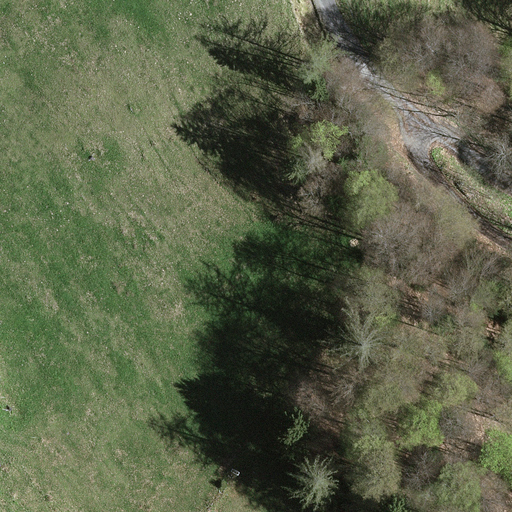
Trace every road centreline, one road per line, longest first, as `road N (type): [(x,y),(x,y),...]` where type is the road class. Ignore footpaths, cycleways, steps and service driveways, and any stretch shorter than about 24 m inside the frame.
road 1 (unclassified): [(511,183),(413,125),(346,45),(326,0)]
road 2 (track): [(511,237),(432,177),(414,151),(413,125)]
